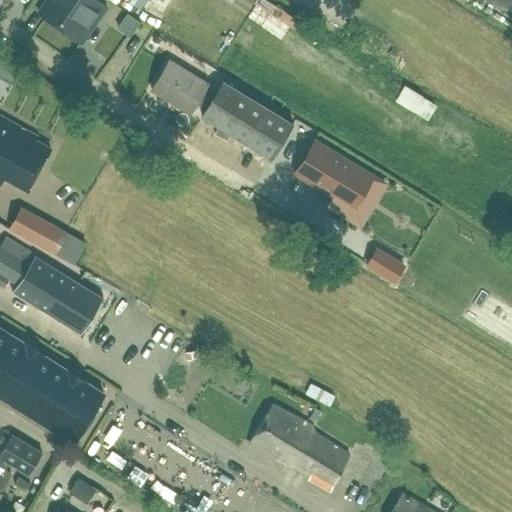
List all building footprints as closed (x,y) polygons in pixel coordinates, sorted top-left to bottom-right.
[(106,7),(96,0),(46,0),(38,12),(48,19),(48,24),(63,34),(67,33),(81,42),(106,7)] [(141,0),(123,0),(136,9),(141,0)] [(117,27),(130,36),(141,21),(128,12),(117,27)] [(0,59),(0,78),(11,84),(19,70),(0,59)] [(200,117),(270,160),(292,123),(222,81),(215,92),(206,86),(207,83),(169,60),(151,90),(170,102),(171,99),(191,111),(195,103),(205,109),(200,117)] [(414,112),(428,119),(437,105),(434,103),(422,96),(422,95),(404,85),(395,101),(414,112)] [(0,184),(3,179),(26,191),(50,147),(34,139),(36,136),(0,116),(0,184)] [(314,140),(294,172),(333,196),(328,205),(347,217),(360,195),(373,203),(385,183),(314,140)] [(10,228),(54,253),(66,232),(21,207),(10,228)] [(0,245),(0,285),(3,287),(8,278),(17,283),(11,292),(80,334),(81,333),(78,331),(99,296),(102,298),(103,297),(5,237),(0,245)] [(405,271),(378,254),(368,270),(396,286),(405,271)] [(0,396),(73,442),(103,394),(83,382),(84,380),(68,370),(67,371),(41,355),(42,353),(25,343),(24,344),(0,328),(0,396)] [(301,396),(326,408),(332,397),(307,385),(301,396)] [(329,491),(348,455),(313,432),(314,427),(273,405),(249,443),(275,459),(277,458),(288,465),(309,476),(308,479),(329,491)] [(28,475),(42,452),(11,433),(0,451),(0,491),(10,475),(3,471),(7,463),(28,475)] [(65,505),(84,511),(100,511),(107,495),(73,483),(65,505)] [(433,511),(402,493),(390,511),(433,511)]
